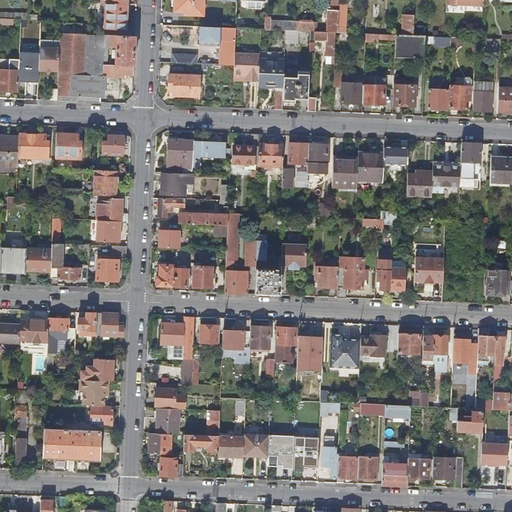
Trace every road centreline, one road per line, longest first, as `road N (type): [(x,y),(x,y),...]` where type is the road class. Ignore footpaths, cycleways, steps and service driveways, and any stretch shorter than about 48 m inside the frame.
road 1 (residential): [(511,502),(129,487)]
road 2 (residential): [(137,301),(511,317)]
road 3 (residential): [(144,117),(511,132)]
road 4 (residential): [(137,301),(129,487)]
road 5 (residential): [(144,117),(137,301)]
road 6 (residential): [(0,111),(144,117)]
road 7 (residential): [(0,296),(137,301)]
road 8 (residential): [(129,487),(0,481)]
